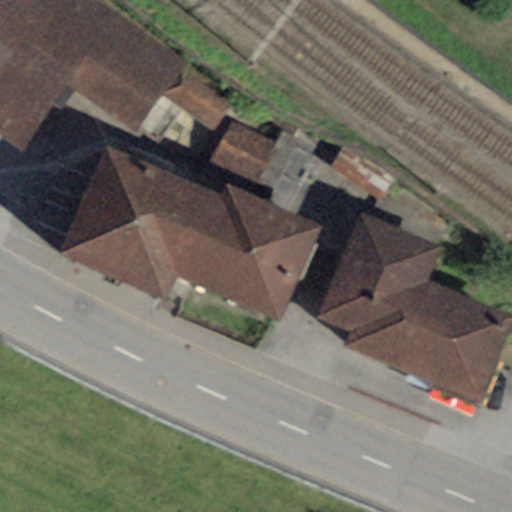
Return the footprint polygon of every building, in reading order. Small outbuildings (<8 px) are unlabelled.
[(94,0),(0,0),(0,139),(16,151),(62,84),(135,133),(160,96),(210,130),(234,95),(94,0)] [(205,192),(104,147),(55,256),(166,306),(179,277),(168,272),(205,192)] [(220,199),(205,192),(168,272),(179,277),(278,323),(322,230),(227,186),(220,199)] [(441,250),(359,215),(315,317),(350,332),(343,348),(390,369),(428,281),(441,250)] [(511,322),(511,317),(428,281),(390,369),(477,405),(511,322)]
